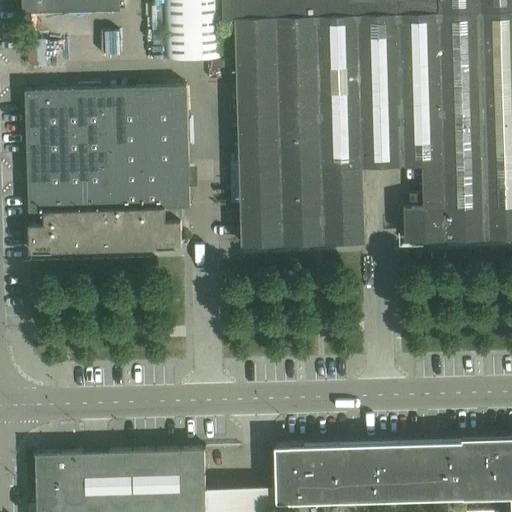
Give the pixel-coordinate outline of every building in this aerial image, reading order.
[(120,0),(23,0),(24,9),(121,7),(120,0)] [(224,0),(162,0),(164,57),(226,56),(225,17),(224,0)] [(511,0),(224,0),(225,17),(236,16),(242,203),(243,241),(242,241),(243,243),(311,242),(325,241),(363,240),(367,240),(367,234),(366,213),(364,164),(423,162),(426,204),(405,205),(406,233),(413,233),(414,235),(418,234),(420,233),(446,232),(446,236),(511,234),(511,0)] [(179,205),(192,205),(188,83),(26,88),(30,210),(36,209),(36,222),(30,222),(31,250),(77,248),(77,246),(91,246),(91,248),(183,245),(183,217),(180,217),(179,205)] [(511,436),(305,442),(305,446),(291,446),(291,443),(276,443),(278,500),(511,493),(511,436)] [(37,511),(208,511),(206,445),(36,450),(37,511)]
